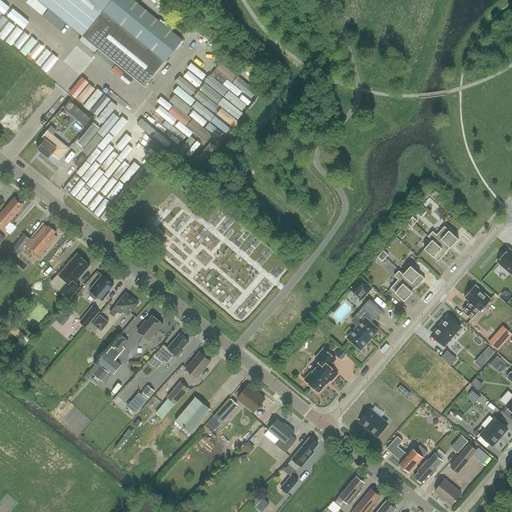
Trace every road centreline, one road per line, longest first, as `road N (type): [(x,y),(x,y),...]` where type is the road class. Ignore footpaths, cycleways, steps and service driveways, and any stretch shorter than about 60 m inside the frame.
road 1 (tertiary): [(325,427),(0,157)]
road 2 (residential): [(511,221),(503,221),(325,427)]
road 3 (tertiary): [(431,511),(325,427)]
